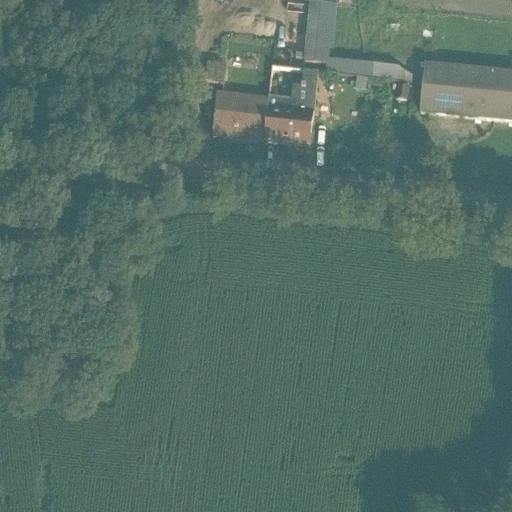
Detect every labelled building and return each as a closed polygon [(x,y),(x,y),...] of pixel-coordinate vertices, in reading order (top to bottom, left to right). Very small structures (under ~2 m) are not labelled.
[(320,61),(324,4),(291,2),(287,59),(320,61)] [(418,40),(417,54),(437,55),(439,27),(382,23),(381,37),(418,40)] [(336,45),(334,75),(392,78),(393,48),(336,45)] [(235,87),(235,63),(217,63),(218,88),(235,87)] [(424,118),(511,127),(511,78),(430,69),(424,118)] [(345,81),(345,103),(368,103),(368,80),(345,81)] [(270,148),(276,104),(222,97),(216,140),(270,148)] [(270,148),(315,154),(321,110),(276,104),(270,148)]
